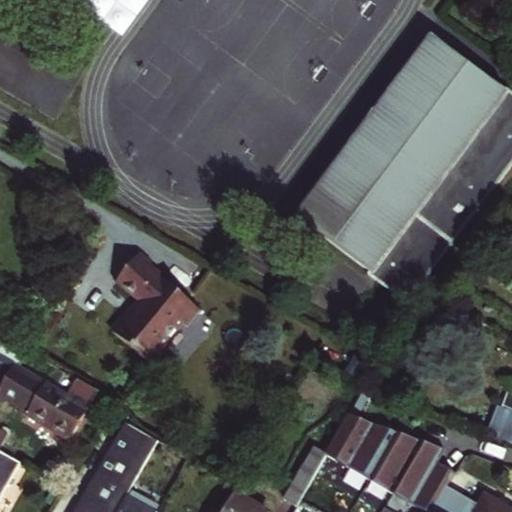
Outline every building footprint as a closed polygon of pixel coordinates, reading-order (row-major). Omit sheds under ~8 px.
[(427,35),(290,214),(363,270),(361,273),(400,303),(511,155),(511,95),(503,88),(501,90),(427,35)] [(132,262),(145,273),(149,268),(136,258),(132,262)] [(123,321),(110,338),(151,371),(163,356),(158,352),(178,327),(183,331),(196,315),(145,273),(132,262),(113,286),(140,308),(127,324),(123,321)] [(0,375),(10,381),(0,396),(0,405),(22,419),(20,422),(63,448),(92,402),(71,388),(60,406),(13,377),(24,360),(0,345),(0,375)] [(0,396),(10,381),(0,375),(0,396)] [(511,388),(501,408),(511,412),(511,388)] [(494,405),(483,437),(510,447),(511,442),(511,412),(501,408),(494,405)] [(348,415),(325,455),(425,511),(511,511),(483,495),(476,508),(444,489),(451,476),(453,474),(436,464),(443,451),(348,415)] [(141,511),(124,502),(158,442),(127,423),(75,511),(141,511)] [(280,503),(294,510),(311,480),(323,458),(311,451),(280,503)] [(0,502),(20,466),(0,454),(0,502)] [(264,511),(235,495),(224,511),(264,511)]
